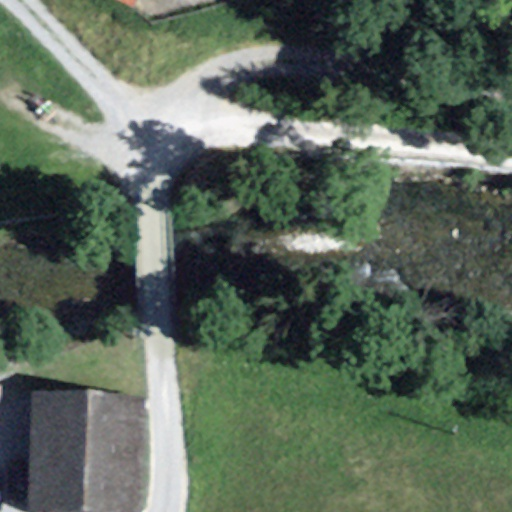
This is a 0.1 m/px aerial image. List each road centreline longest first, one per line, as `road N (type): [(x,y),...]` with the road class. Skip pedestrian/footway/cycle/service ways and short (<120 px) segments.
road 1 (track): [(148,176),(147,127),(166,110),(511,158)]
road 2 (track): [(147,127),(15,0)]
